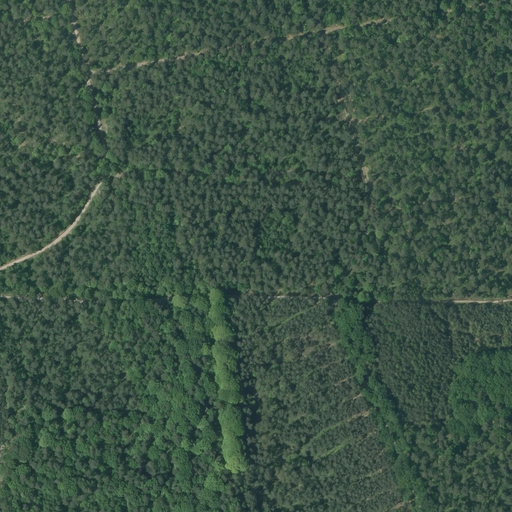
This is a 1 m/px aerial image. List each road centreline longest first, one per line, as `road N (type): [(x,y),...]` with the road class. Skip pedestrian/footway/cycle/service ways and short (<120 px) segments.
road 1 (track): [(85,74),(511,0)]
road 2 (track): [(111,174),(283,173),(366,182)]
road 3 (track): [(421,511),(336,301)]
road 4 (track): [(321,32),(370,213)]
road 5 (track): [(67,0),(107,174)]
road 6 (track): [(336,301),(511,303)]
road 7 (track): [(0,297),(166,298)]
road 8 (track): [(107,174),(56,242),(0,269)]
road 9 (track): [(107,174),(147,227),(166,298)]
